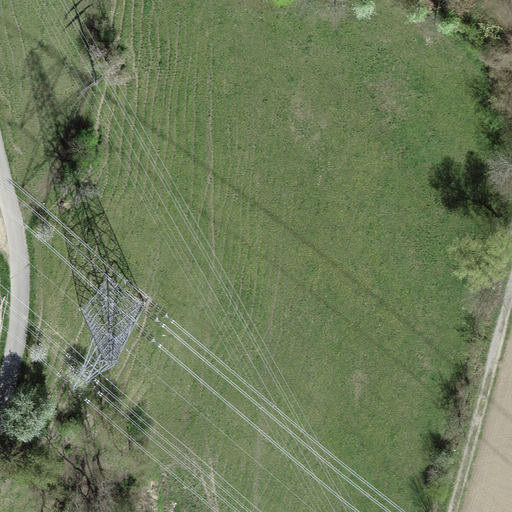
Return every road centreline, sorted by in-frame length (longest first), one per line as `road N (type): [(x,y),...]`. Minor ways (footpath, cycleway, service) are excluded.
road 1 (unclassified): [(0,403),(20,309),(0,166)]
road 2 (track): [(511,284),(452,511)]
